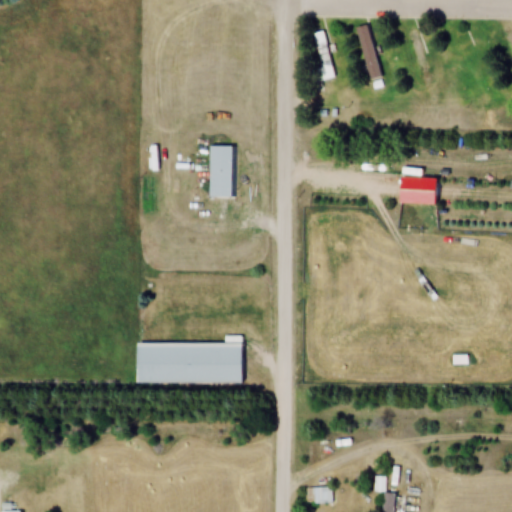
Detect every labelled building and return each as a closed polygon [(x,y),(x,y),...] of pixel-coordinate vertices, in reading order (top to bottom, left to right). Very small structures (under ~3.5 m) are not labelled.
[(366,25),(353,28),(366,80),(379,77),(366,25)] [(310,34),(320,80),(330,77),(320,32),(310,34)] [(412,74),(424,72),(416,32),(404,34),(412,74)] [(234,146),(212,146),(212,196),(234,197),(234,146)] [(139,384),(245,384),(245,343),(139,343),(139,384)] [(393,511),(394,492),(383,492),(383,476),(374,476),(373,491),(378,491),(377,511),(393,511)] [(331,503),(331,487),(305,487),(305,503),(331,503)]
